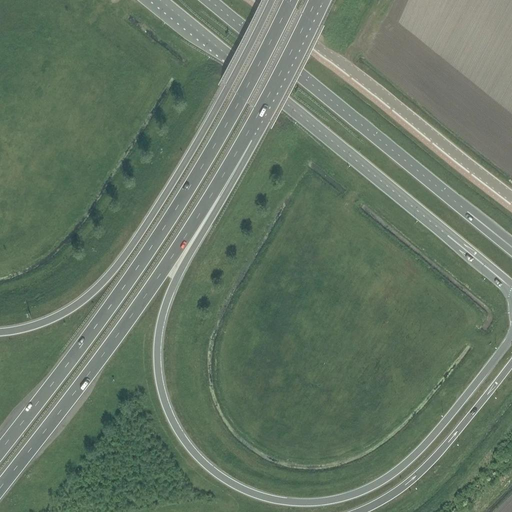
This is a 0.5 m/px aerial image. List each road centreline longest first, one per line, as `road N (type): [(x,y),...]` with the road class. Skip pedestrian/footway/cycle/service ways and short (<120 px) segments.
road 1 (trunk): [(511,336),(415,456),(358,495),(275,501),(203,464),(164,409),(158,335),(177,276),(246,154),(259,109)]
road 2 (trunk): [(289,0),(175,208),(0,452)]
road 3 (trunk): [(0,492),(99,362),(259,109)]
road 4 (trunk): [(159,0),(511,290)]
road 5 (trunk): [(271,0),(230,86),(110,272),(69,309),(0,331)]
road 6 (trunk): [(511,247),(208,0)]
road 7 (unclassified): [(511,199),(260,0)]
road 8 (trunk): [(361,511),(412,480),(511,363)]
road 9 (trunk): [(259,109),(314,0)]
